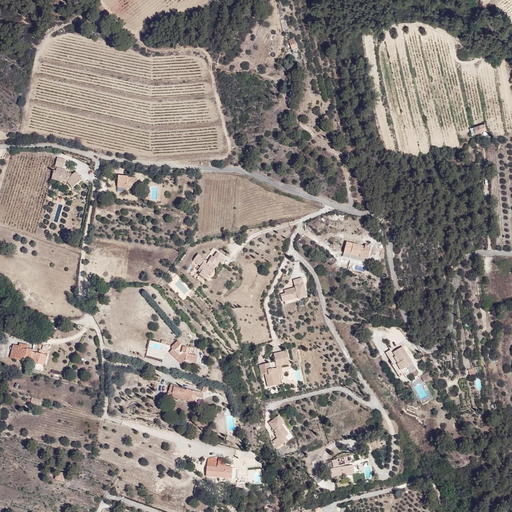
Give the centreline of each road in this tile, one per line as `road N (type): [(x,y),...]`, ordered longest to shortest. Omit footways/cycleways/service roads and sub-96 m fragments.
road 1 (unclassified): [(511,255),(464,257),(450,295),(451,324),(435,344),(421,343),(398,296),(388,219),(333,204)]
road 2 (unclassified): [(333,204),(249,171),(51,145),(0,146)]
road 3 (residential): [(333,204),(301,221),(291,249),(316,278),(323,313),(377,403)]
